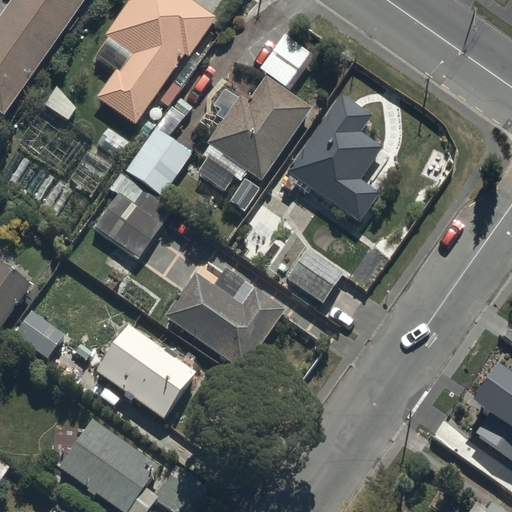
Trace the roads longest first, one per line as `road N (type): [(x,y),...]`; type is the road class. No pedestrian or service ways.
road 1 (residential): [(294,511),(511,191)]
road 2 (tertiary): [(374,0),(511,91)]
